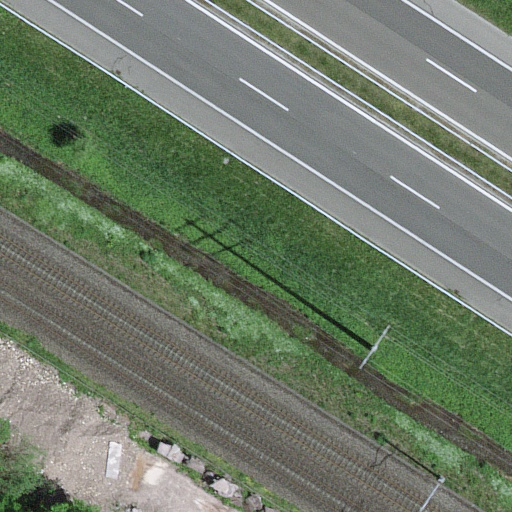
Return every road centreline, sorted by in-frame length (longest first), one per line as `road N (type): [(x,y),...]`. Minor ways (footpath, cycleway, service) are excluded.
road 1 (motorway): [(115,0),(511,256)]
road 2 (motorway): [(511,113),(336,0)]
